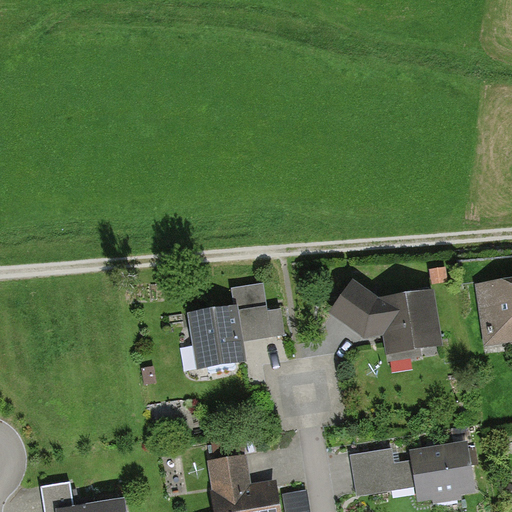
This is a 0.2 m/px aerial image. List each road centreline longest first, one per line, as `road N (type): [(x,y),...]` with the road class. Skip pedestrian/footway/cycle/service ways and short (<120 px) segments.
road 1 (track): [(0,274),(511,235)]
road 2 (residential): [(327,511),(306,392)]
